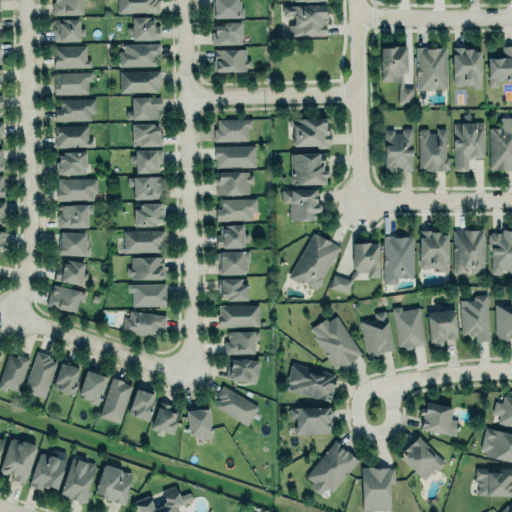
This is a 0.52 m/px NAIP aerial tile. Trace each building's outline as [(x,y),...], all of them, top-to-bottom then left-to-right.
[(54,0),(54,1),(52,1),(52,15),(82,14),(82,0),(54,0)] [(116,0),(117,12),(157,12),(156,0),(116,0)] [(212,0),(241,0),(241,7),(244,7),(244,16),(214,18),(214,16),(211,16),(210,6),(212,6),(212,0)] [(325,35),(324,4),(281,5),(281,19),(287,19),(287,36),(325,35)] [(152,25),(152,16),(132,16),(131,39),(158,39),(158,25),(152,25)] [(52,28),(57,28),(56,18),(79,18),(79,28),(84,28),(84,35),(79,35),(79,41),(52,41),(52,28)] [(215,25),(215,31),(211,31),(211,44),(215,44),(235,44),(235,43),(238,43),(239,43),(241,43),(241,38),(242,38),(241,21),(225,21),(223,25),(215,25)] [(54,44),(83,43),(83,61),(87,61),(87,66),(53,66),(52,57),(54,52),(54,44)] [(124,44),(160,43),(160,56),(154,56),(154,65),(118,66),(118,51),(124,51),(124,44)] [(486,56),(487,87),(497,86),(497,81),(511,80),(511,44),(500,45),(500,55),(486,56)] [(381,47),(393,47),(393,46),(406,45),(407,70),(405,72),(403,72),(403,86),(413,87),(412,104),(398,103),(398,87),(399,86),(399,80),(381,80),(381,47)] [(415,46),(416,89),(447,88),(446,47),(427,48),(427,46),(415,46)] [(452,46),(464,46),(464,49),(473,48),(473,50),(480,50),(481,73),(480,74),(480,87),(473,87),(473,84),(463,84),(462,85),(455,85),(454,84),(453,84),(452,54),(453,53),(452,46)] [(212,70),(249,71),(249,59),(245,59),(245,49),(213,48),(212,70)] [(116,68),(156,67),(156,84),(153,91),(116,91),(116,68)] [(57,72),(57,81),(53,81),(54,94),(88,93),(88,80),(92,80),(91,71),(57,72)] [(131,96),(161,96),(161,109),(156,109),(157,118),(131,119),(131,118),(126,118),(126,110),(131,110),(131,96)] [(60,108),(55,108),(55,120),(90,119),(90,112),(95,112),(95,97),(60,98),(60,108)] [(288,118),(289,125),(293,125),(293,135),(292,137),(292,142),(293,143),(293,146),(316,145),(317,146),(319,146),(319,147),(329,147),(329,143),(331,143),(330,134),(328,134),(328,129),(324,129),(326,128),(326,117),(288,118)] [(488,169),(511,169),(511,117),(500,117),(500,127),(488,127),(488,169)] [(251,118),(216,119),(216,127),(213,127),(213,141),(247,140),(247,127),(251,127),(251,118)] [(456,170),(465,170),(465,169),(468,169),(467,157),(484,157),(483,123),(482,122),(481,121),(475,121),(475,123),(454,123),(454,169),(456,169),(456,170)] [(130,123),(131,139),(137,139),(137,145),(161,145),(160,132),(158,132),(158,125),(152,125),(152,122),(130,123)] [(54,125),(55,147),(92,146),(92,138),(88,138),(88,124),(54,125)] [(445,130),(445,156),(448,156),(449,168),(446,168),(446,170),(424,170),(424,167),(418,167),(418,154),(418,129),(419,128),(420,128),(426,128),(428,128),(428,133),(436,132),(436,128),(445,127),(445,130)] [(384,129),(385,168),(388,168),(388,170),(390,170),(391,171),(395,171),(396,170),(397,170),(398,168),(399,168),(399,169),(413,169),(412,129),(410,129),(409,128),(404,128),(403,129),(402,129),(402,133),(393,133),(393,129),(384,129)] [(212,143),(254,143),(254,165),(217,165),(216,157),(212,157),(212,143)] [(134,148),(161,148),(162,161),(158,161),(158,171),(134,171),(134,148)] [(85,173),(85,151),(56,152),(56,174),(85,173)] [(290,153),(290,174),(289,175),(289,182),(290,182),(290,184),(325,183),(325,176),(326,176),(327,176),(328,174),(328,171),(327,170),(322,170),(322,165),(318,165),(318,153),(290,153)] [(215,178),(218,178),(218,171),(248,171),(248,174),(252,174),(252,182),(248,183),(248,192),(240,193),(240,194),(225,195),(225,194),(216,193),(216,184),(215,184),(215,178)] [(127,176),(160,176),(160,185),(162,185),(163,197),(151,197),(151,199),(133,199),(132,185),(127,185),(127,176)] [(56,200),(68,199),(71,198),(86,198),(86,199),(92,199),(92,192),(97,191),(97,177),(58,178),(58,187),(56,187),(56,200)] [(316,188),(317,195),(316,195),(316,200),(317,200),(317,202),(316,202),(316,203),(317,203),(318,203),(319,203),(319,204),(320,205),(320,206),(321,207),(320,209),(319,210),(318,211),(317,211),(315,211),(315,212),(315,216),(316,216),(316,219),(309,219),(308,220),(299,220),(289,220),(289,202),(282,202),(281,189),(290,189),(314,188),(315,188),(316,188)] [(221,198),(256,197),(256,212),(252,212),(252,219),(216,220),(216,207),(221,207),(221,198)] [(57,227),(87,226),(86,213),(92,213),(91,203),(56,204),(57,227)] [(140,203),(163,203),(163,215),(161,215),(161,223),(156,223),(156,225),(133,226),(133,209),(140,209),(140,203)] [(220,224),(220,234),(216,234),(216,247),(243,247),(243,241),(248,241),(248,233),(243,234),(243,224),(220,224)] [(511,272),(510,272),(510,269),(502,269),(502,272),(500,272),(500,273),(494,274),(493,273),(491,273),(491,246),(488,246),(488,233),(491,233),(491,231),(496,231),(496,233),(499,232),(499,231),(501,231),(501,228),(508,228),(508,230),(511,230),(511,272)] [(163,229),(122,230),(123,253),(163,253),(163,229)] [(420,229),(431,229),(431,232),(439,232),(439,234),(447,235),(446,270),(440,270),(440,267),(429,267),(428,268),(422,268),(421,267),(419,267),(420,229)] [(452,229),(452,273),(483,272),(482,229),(452,229)] [(88,232),(59,231),(58,254),(87,255),(88,232)] [(286,276),(298,283),(301,278),(307,282),(306,283),(316,289),(340,246),(313,231),(286,276)] [(382,235),(383,284),(398,284),(398,277),(413,277),(413,236),(394,236),(394,235),(382,235)] [(377,242),(351,243),(352,270),(367,270),(367,276),(378,276),(377,242)] [(218,273),(220,273),(220,274),(245,274),(244,268),(247,268),(247,261),(249,261),(249,251),(219,251),(219,252),(216,252),(216,262),(218,262),(218,273)] [(163,256),(163,262),(162,267),(164,267),(164,277),(161,277),(161,279),(131,279),(131,275),(126,275),(126,267),(131,267),(131,256),(163,256)] [(62,258),(60,267),(56,267),(54,279),(60,280),(60,281),(80,284),(81,279),(85,279),(86,273),(82,272),(84,262),(62,258)] [(347,293),(351,280),(332,274),(328,287),(347,293)] [(246,299),(246,284),(240,284),(240,278),(217,278),(217,299),(246,299)] [(164,305),(164,283),(126,284),(126,291),(131,291),(131,306),(164,305)] [(45,305),(74,311),(77,298),(83,300),(85,291),(53,284),(51,292),(48,292),(45,305)] [(459,300),(460,335),(474,335),(475,341),(488,340),(487,294),(472,294),(472,299),(459,300)] [(495,334),(497,334),(497,339),(503,338),(503,340),(509,341),(509,338),(511,338),(511,298),(510,298),(510,303),(494,303),(495,334)] [(258,304),(218,304),(218,314),(218,320),(218,326),(259,326),(258,304)] [(419,307),(424,343),(414,345),(414,347),(411,347),(411,348),(401,350),(401,346),(397,346),(391,307),(401,305),(402,309),(419,307)] [(425,311),(453,308),(457,337),(443,339),(443,344),(433,345),(432,342),(429,342),(425,311)] [(368,356),(382,353),(382,352),(393,350),(385,310),(374,313),(375,319),(368,321),(368,319),(360,320),(366,350),(367,350),(368,356)] [(165,314),(128,311),(128,317),(123,317),(122,332),(163,335),(165,314)] [(336,315),(361,353),(345,364),(345,365),(342,367),(339,363),(339,366),(336,367),(333,367),(313,336),(314,335),(310,328),(325,318),(328,321),(336,315)] [(227,331),(259,330),(259,339),(254,339),(254,352),(224,353),(224,340),(228,340),(228,337),(227,337),(227,331)] [(36,351),(23,389),(43,396),(54,363),(50,361),(51,358),(48,357),(48,355),(36,351)] [(17,353),(29,358),(18,390),(6,386),(5,390),(0,388),(0,375),(7,354),(15,357),(17,353)] [(232,359),(239,360),(243,358),(259,360),(256,377),(249,376),(248,382),(225,378),(227,365),(230,365),(232,359)] [(60,363),(79,369),(78,374),(80,375),(72,395),(52,388),(60,363)] [(335,372),(290,363),(285,391),(330,399),(335,372)] [(86,370),(107,377),(97,405),(87,402),(88,399),(82,397),(82,394),(78,393),(86,370)] [(111,377),(123,381),(123,382),(132,385),(119,423),(98,416),(111,377)] [(222,385),(216,396),(217,396),(216,399),(218,400),(215,406),(246,425),(258,406),(222,385)] [(147,420),(154,393),(134,388),(126,414),(147,420)] [(503,394),(511,396),(511,425),(497,422),(499,414),(492,413),(494,400),(502,402),(503,394)] [(419,430),(456,437),(459,419),(451,417),(453,406),(420,400),(418,415),(421,416),(421,418),(419,430)] [(159,401),(151,427),(172,434),(179,412),(170,410),(172,405),(159,401)] [(183,408),(206,405),(211,429),(188,434),(183,408)] [(289,407),(289,418),(296,418),(296,426),(294,426),(294,434),(324,433),(324,431),(332,431),(332,418),(329,418),(329,406),(289,407)] [(485,427),(511,433),(511,462),(484,455),(485,450),(480,449),(485,427)] [(424,480),(443,460),(416,436),(398,456),(424,480)] [(23,483),(36,448),(34,445),(22,441),(18,443),(16,439),(12,438),(9,439),(0,466),(0,473),(4,475),(8,473),(7,474),(12,475),(11,479),(23,483)] [(334,439),(305,476),(313,482),(309,486),(319,494),(326,486),(331,491),(356,459),(349,453),(351,452),(345,449),(345,451),(340,447),(335,452),(338,443),(334,439)] [(28,483),(55,491),(64,459),(38,452),(28,483)] [(95,464),(70,456),(59,494),(84,502),(95,464)] [(105,464),(119,469),(121,472),(124,471),(130,473),(131,475),(126,491),(128,491),(124,504),(122,503),(121,504),(109,500),(110,500),(108,499),(107,500),(100,498),(101,495),(94,492),(102,466),(105,464)] [(361,510),(389,509),(389,483),(394,482),(393,466),(360,467),(361,510)] [(475,467),(511,467),(511,489),(509,489),(509,496),(486,495),(486,494),(477,494),(478,478),(475,478),(475,467)] [(178,511),(176,506),(192,500),(189,491),(178,495),(174,485),(162,489),(165,501),(163,502),(162,505),(154,508),(150,499),(135,505),(138,511),(178,511)] [(503,511),(511,511),(511,506),(508,502),(501,510),(503,511)]
